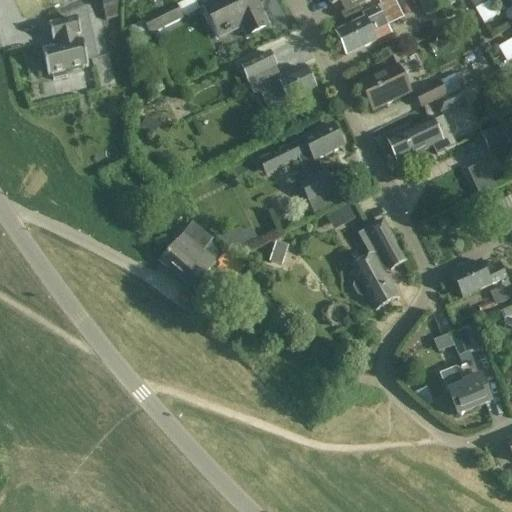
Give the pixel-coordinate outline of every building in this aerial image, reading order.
[(116,0),(100,0),(106,22),(116,19),(116,0)] [(218,0),(203,7),(204,8),(219,38),(242,26),(247,36),(266,26),(253,0),(218,0)] [(377,42),(391,36),(387,28),(403,20),(393,0),(378,8),(361,16),(363,21),(335,34),(345,57),(377,42)] [(407,0),(408,0),(416,0),(426,19),(449,8),(455,5),(452,0),(407,0)] [(475,11),(479,18),(493,9),(489,2),(475,11)] [(142,23),(148,35),(149,37),(183,21),(181,18),(175,7),(175,6),(142,23)] [(493,9),(479,18),(483,25),(498,17),(493,9)] [(82,44),(77,45),(75,39),(80,37),(76,21),(48,27),(52,44),(57,43),(58,49),(41,53),(47,79),(51,78),(52,82),(66,79),(65,75),(87,70),(82,44)] [(511,41),(498,49),(502,57),(511,50),(511,41)] [(511,50),(502,57),(506,64),(511,60),(511,50)] [(268,54),(240,68),(247,82),(254,96),(260,93),(274,122),(293,113),(289,105),(316,92),(305,70),(278,83),(272,70),(275,68),(268,54)] [(398,67),(359,85),(372,112),(411,94),(406,85),(402,76),(399,69),(398,67)] [(154,96),(164,91),(158,80),(148,86),(154,96)] [(440,84),(414,96),(421,110),(434,104),(447,98),(440,84)] [(447,98),(434,104),(440,116),(467,103),(461,91),(447,98)] [(155,137),(161,126),(146,118),(140,129),(155,137)] [(397,164),(425,151),(433,148),(437,156),(456,147),(443,119),(431,124),(430,121),(386,141),(397,164)] [(511,144),(511,128),(509,123),(480,136),(489,155),(511,144)] [(271,156),(270,156),(277,170),(277,171),(278,170),(299,161),(309,180),(300,185),(309,203),(331,191),(334,190),(325,172),(322,174),(316,161),(343,149),(332,126),(286,147),(271,156)] [(465,169),(479,198),(499,189),(485,160),(465,169)] [(347,207),(325,219),(333,233),(355,222),(347,207)] [(511,215),(500,221),(511,245),(511,215)] [(369,260),(352,269),(375,313),(397,301),(385,279),(407,267),(383,223),(366,233),(366,234),(358,239),(369,260)] [(183,236),(160,263),(169,271),(180,280),(197,294),(209,280),(205,275),(208,272),(232,291),(249,271),(212,241),(193,225),(183,236)] [(461,300),(504,280),(498,265),(483,272),(479,264),(451,277),(461,300)] [(490,294),(493,302),(478,308),(482,317),(498,310),(497,307),(509,301),(508,301),(511,298),(511,290),(505,294),(502,288),(490,294)] [(458,361),(479,352),(468,328),(448,336),(458,361)] [(456,370),(441,377),(448,394),(457,417),(488,404),(477,377),(472,364),(456,370)]
